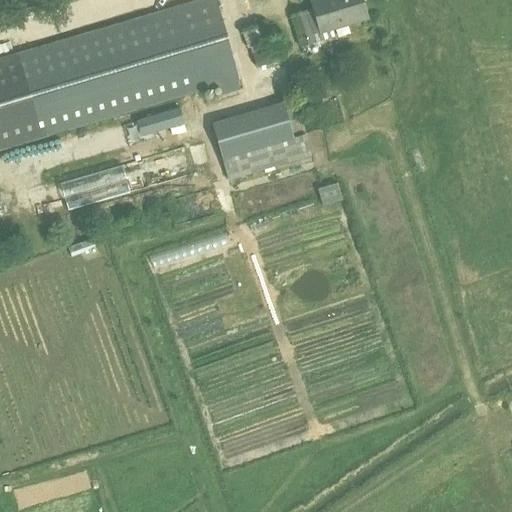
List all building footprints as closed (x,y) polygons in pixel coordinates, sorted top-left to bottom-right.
[(202,0),(3,60),(25,141),(239,78),(215,0),(202,0)] [(317,0),(311,2),(320,33),(368,19),(362,0),(317,0)] [(291,15),(300,47),(316,42),(307,11),(291,15)] [(268,49),(266,42),(250,46),(252,53),(256,67),(283,59),(279,45),(268,49)] [(213,123),(223,158),(305,133),(295,98),(213,123)] [(305,133),(223,158),(229,178),(311,153),(306,135),(305,133)] [(322,205),(341,200),(336,182),(320,187),(317,188),(322,205)]
